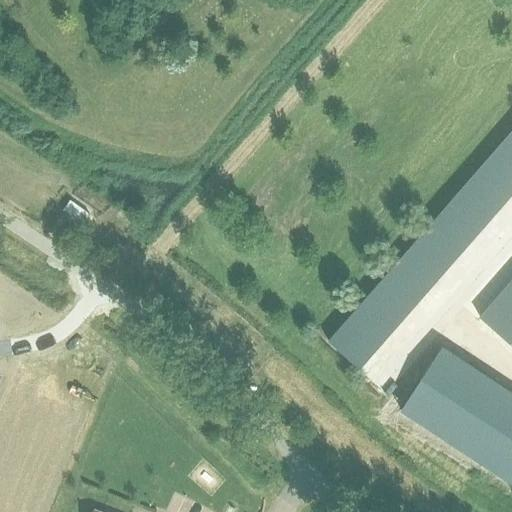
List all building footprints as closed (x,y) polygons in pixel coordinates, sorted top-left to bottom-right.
[(511,130),(503,141),(511,148),(511,130)] [(511,148),(503,141),(489,156),(511,176),(511,148)] [(511,194),(511,176),(489,156),(476,172),(508,199),(511,194)] [(508,199),(476,172),(463,187),(494,215),(508,199)] [(494,215),(463,187),(449,203),(481,230),(494,215)] [(481,230),(449,203),(436,218),(467,245),(481,230)] [(467,245),(436,218),(422,233),(454,261),(467,245)] [(454,261),(422,233),(409,249),(440,276),(454,261)] [(440,276),(409,249),(395,264),(427,292),(440,276)] [(427,292),(395,264),(382,279),(414,307),(427,292)] [(414,307),(382,279),(369,295),(400,322),(414,307)] [(511,291),(506,286),(492,302),(511,319),(511,291)] [(400,322),(369,295),(355,310),(387,338),(400,322)] [(511,319),(492,302),(479,318),(509,344),(511,341),(511,319)] [(387,338),(355,310),(342,325),(373,353),(387,338)] [(373,353),(342,325),(328,342),(359,369),(373,353)] [(443,347),(395,401),(416,418),(461,362),(443,347)] [(461,362),(416,419),(434,434),(479,378),(461,362)] [(479,378),(434,435),(449,446),(495,392),(479,378)] [(511,406),(495,392),(449,447),(469,460),(511,408),(511,406)] [(511,408),(470,461),(489,472),(511,441),(511,408)] [(511,453),(495,477),(511,487),(511,453)]
